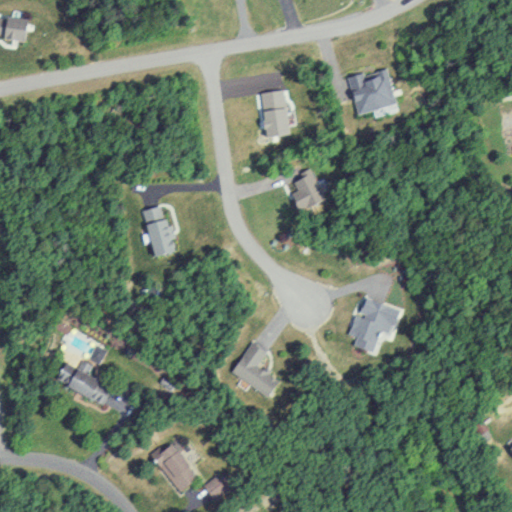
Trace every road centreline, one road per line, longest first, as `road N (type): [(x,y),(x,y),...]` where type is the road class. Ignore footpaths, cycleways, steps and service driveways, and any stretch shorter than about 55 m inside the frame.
road 1 (residential): [(0,88),(359,22),(410,0)]
road 2 (residential): [(209,50),(233,216),(307,307)]
road 3 (residential): [(0,458),(88,472),(130,511)]
